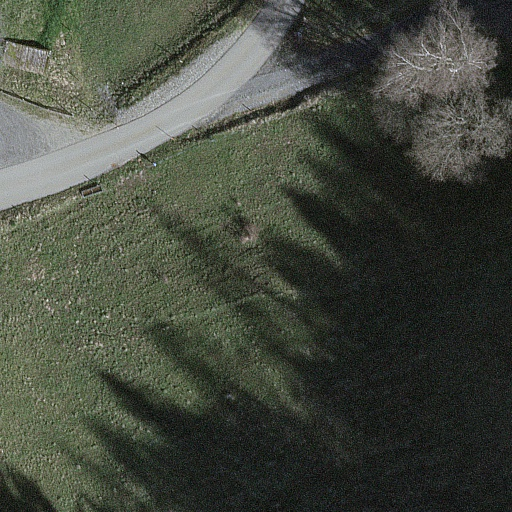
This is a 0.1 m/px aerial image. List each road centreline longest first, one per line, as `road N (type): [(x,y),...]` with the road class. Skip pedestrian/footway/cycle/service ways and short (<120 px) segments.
road 1 (residential): [(285,0),(265,37),(181,114),(123,146),(0,191)]
road 2 (track): [(475,0),(387,46),(284,80),(257,84),(229,75)]
